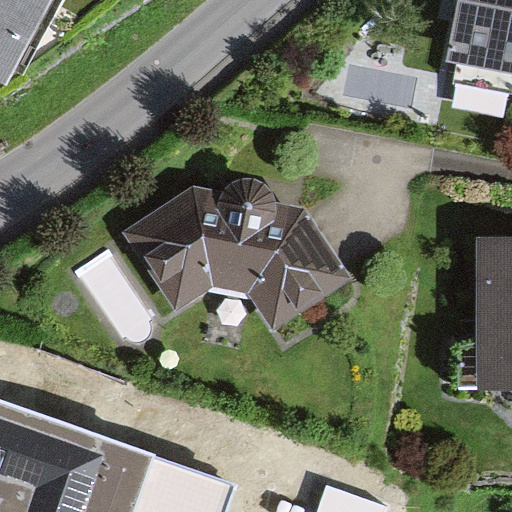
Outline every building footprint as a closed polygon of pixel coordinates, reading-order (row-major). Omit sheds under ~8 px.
[(0,0),(0,70),(3,72),(41,0),(0,0)] [(511,0),(467,0),(458,53),(511,63),(511,0)] [(158,307),(200,282),(246,287),(264,318),(339,274),(300,207),(188,193),(116,235),(158,307)] [(511,386),(511,234),(467,235),(470,387),(511,386)] [(226,511),(236,486),(0,399),(0,511),(226,511)]
